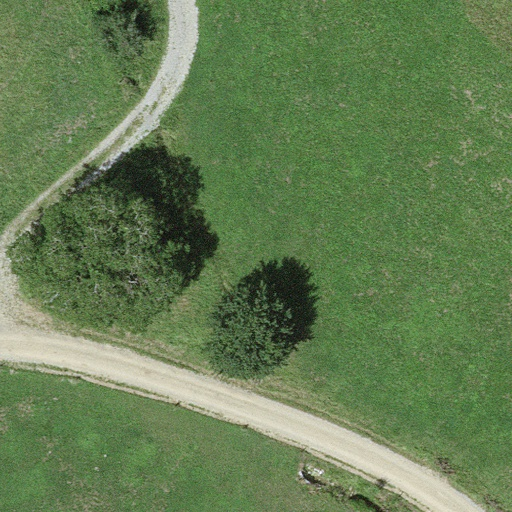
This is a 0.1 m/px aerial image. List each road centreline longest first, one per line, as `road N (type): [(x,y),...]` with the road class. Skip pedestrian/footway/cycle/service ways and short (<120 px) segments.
road 1 (track): [(0,339),(244,408),(399,471),(464,511)]
road 2 (track): [(175,0),(177,32),(166,69),(133,126),(37,208),(0,256)]
